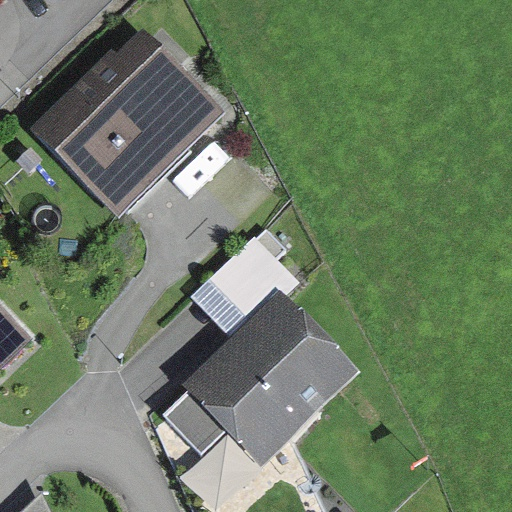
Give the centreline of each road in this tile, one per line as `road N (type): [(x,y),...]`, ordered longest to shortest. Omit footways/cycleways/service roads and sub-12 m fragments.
road 1 (residential): [(0,483),(37,447),(69,437),(112,446),(137,470),(155,511)]
road 2 (residential): [(0,90),(97,0)]
